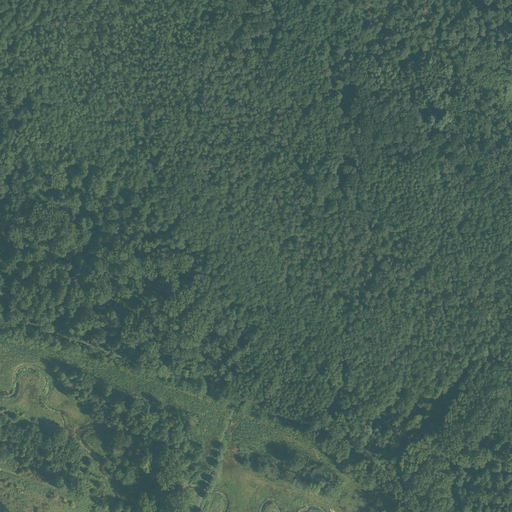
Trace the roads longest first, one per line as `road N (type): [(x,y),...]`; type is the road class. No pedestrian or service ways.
road 1 (track): [(431,511),(395,470),(331,430),(0,314)]
road 2 (track): [(242,0),(420,137),(511,174)]
